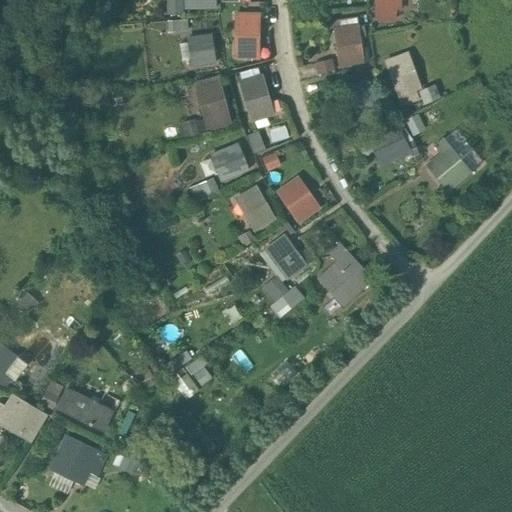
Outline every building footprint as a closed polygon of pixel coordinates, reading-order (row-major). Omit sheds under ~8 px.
[(394,0),(375,0),(376,10),(395,9),(394,0)] [(395,17),(395,9),(376,10),(377,18),(395,17)] [(253,15),(235,15),(235,57),(253,57),(253,15)] [(187,29),(186,17),(167,18),(168,30),(187,29)] [(358,26),(340,28),(345,64),(363,61),(358,26)] [(212,35),(193,37),(197,64),(215,62),(212,35)] [(402,55),(386,61),(398,95),(415,89),(402,55)] [(257,77),(239,82),(250,119),(268,115),(257,77)] [(220,81),(202,86),(213,129),(221,127),(219,119),(229,116),(220,81)] [(372,86),(354,94),(365,118),(383,111),(372,86)] [(397,126),(374,136),(385,161),(407,151),(397,126)] [(456,128),(444,138),(471,172),(483,162),(456,128)] [(471,172),(444,138),(435,145),(441,153),(430,162),(452,188),(471,172)] [(238,144),(215,153),(226,178),(248,168),(238,144)] [(190,183),(195,199),(218,192),(213,176),(190,183)] [(293,181),(278,191),(299,221),(314,211),(293,181)] [(256,186),(241,196),(259,227),(274,217),(256,186)] [(285,234),(270,245),(291,274),(306,264),(285,234)] [(348,299),(372,278),(340,243),(330,252),(339,261),(324,274),(348,299)] [(295,283),(287,289),(275,273),(258,285),(280,314),(304,296),(295,283)] [(172,369),(191,357),(186,349),(167,360),(172,369)] [(0,382),(6,387),(12,378),(5,372),(13,361),(0,350),(0,382)] [(187,360),(196,384),(210,379),(202,355),(187,360)] [(175,373),(183,395),(195,390),(188,369),(175,373)] [(111,410),(67,388),(57,409),(101,431),(111,410)] [(47,415),(19,398),(16,403),(6,421),(33,437),(47,415)] [(0,418),(6,421),(16,403),(9,399),(5,407),(0,403),(0,418)] [(105,455),(65,437),(58,453),(89,467),(88,470),(97,474),(105,455)]
